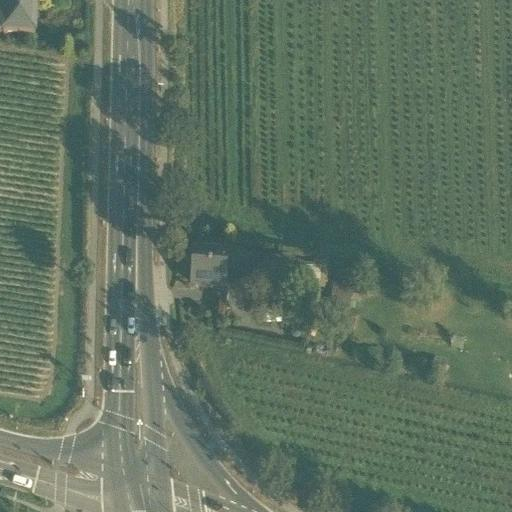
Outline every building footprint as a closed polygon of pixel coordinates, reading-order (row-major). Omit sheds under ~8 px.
[(0,13),(0,35),(2,36),(34,37),(35,0),(3,0),(4,1),(3,13),(0,13)] [(207,246),(206,254),(227,255),(227,247),(207,246)] [(193,285),(225,287),(226,273),(227,257),(227,255),(206,254),(195,253),(193,285)] [(227,257),(226,273),(248,274),(250,274),(251,258),(227,257)] [(247,289),(267,290),(269,259),(251,258),(250,274),(248,274),(247,289)] [(289,260),(269,259),(267,290),(292,292),(293,264),(289,264),(289,260)] [(247,289),(248,274),(226,273),(225,287),(247,289)] [(329,309),(349,314),(351,302),(332,298),(329,309)]
